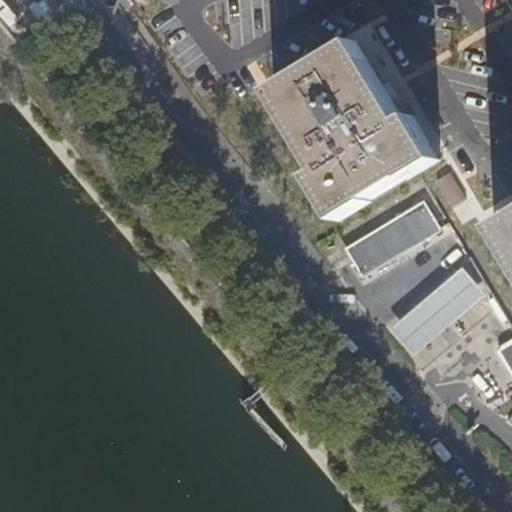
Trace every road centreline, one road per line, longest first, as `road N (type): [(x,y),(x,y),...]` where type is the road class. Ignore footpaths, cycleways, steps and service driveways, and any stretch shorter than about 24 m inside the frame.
road 1 (secondary): [(56,0),(262,273),(306,311)]
road 2 (secondary): [(306,311),(92,0)]
road 3 (unknown): [(345,300),(425,249),(443,247),(470,264),(488,315),(469,394),(485,426),(511,451)]
road 4 (secondary): [(474,511),(306,311)]
